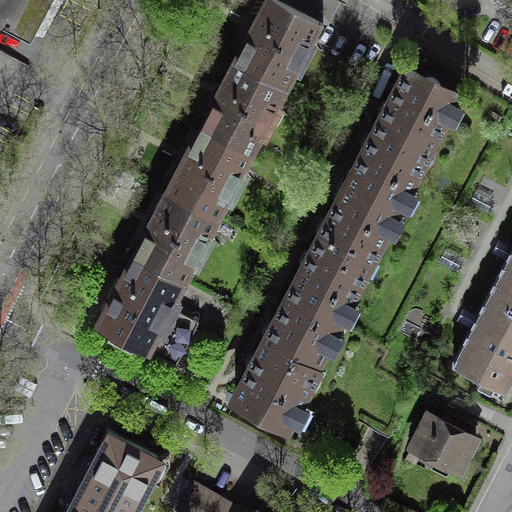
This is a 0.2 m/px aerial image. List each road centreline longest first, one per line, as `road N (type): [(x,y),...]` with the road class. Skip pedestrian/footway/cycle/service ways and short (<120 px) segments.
road 1 (residential): [(0,315),(362,511)]
road 2 (primary): [(142,0),(0,277)]
road 3 (residential): [(511,80),(387,0)]
